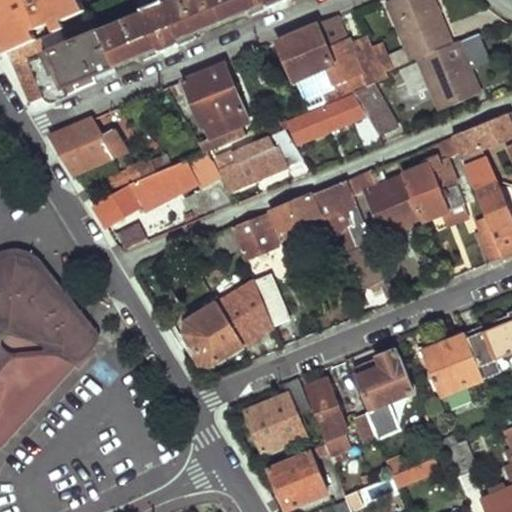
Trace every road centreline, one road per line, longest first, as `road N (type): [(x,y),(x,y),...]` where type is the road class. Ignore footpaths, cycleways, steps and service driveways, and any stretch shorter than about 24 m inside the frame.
road 1 (residential): [(108,263),(511,96)]
road 2 (residential): [(193,405),(511,273)]
road 3 (residential): [(26,130),(341,0)]
road 4 (residential): [(193,405),(108,263)]
road 5 (residential): [(108,263),(26,130)]
